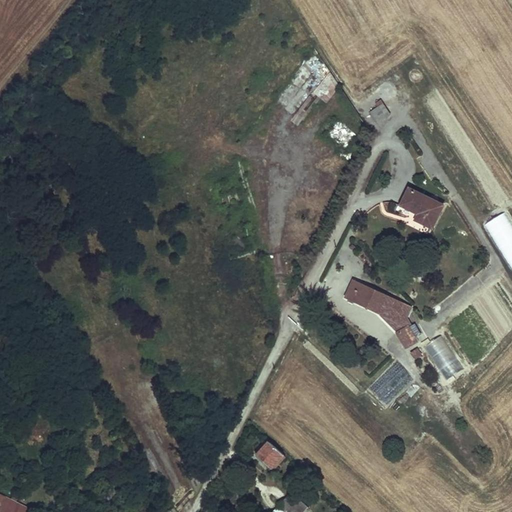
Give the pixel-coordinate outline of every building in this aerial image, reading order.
[(315,48),(294,73),(314,93),(327,103),(334,95),(326,80),(331,73),(315,48)] [(375,110),(368,115),(376,126),(388,118),(378,103),(373,106),(375,110)] [(339,119),(325,138),(344,152),(358,134),(339,119)] [(411,189),(403,206),(420,214),(416,222),(434,230),(446,206),(411,189)] [(484,223),(511,272),(511,222),(505,211),(484,223)] [(354,281),(347,298),(378,312),(386,295),(354,281)] [(412,307),(386,295),(378,312),(397,333),(406,348),(417,342),(415,338),(421,335),(415,324),(411,327),(407,317),(412,307)] [(126,328),(121,330),(125,341),(130,339),(126,328)] [(450,378),(464,367),(438,336),(424,348),(450,378)] [(418,348),(411,353),(415,360),(422,354),(418,348)] [(154,382),(139,390),(151,413),(165,406),(154,382)] [(270,442),(257,455),(272,468),(285,456),(271,443),(270,442)] [(290,494),(277,509),(279,511),(305,511),(307,510),(290,494)] [(4,498),(0,506),(0,511),(24,511),(26,509),(4,498)]
